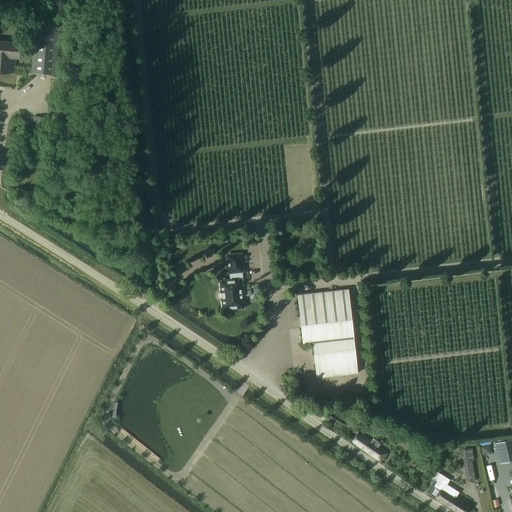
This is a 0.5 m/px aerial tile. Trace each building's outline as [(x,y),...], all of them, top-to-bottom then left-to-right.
[(40,20),(40,25),(35,25),(31,67),(27,66),(26,73),(55,75),(60,27),(55,27),(56,22),(40,20)] [(19,43),(0,41),(0,71),(14,72),(15,59),(18,59),(19,43)] [(47,132),(48,117),(33,117),(32,131),(47,132)] [(223,309),(243,307),(241,286),(243,285),(240,255),(227,256),(229,272),(230,281),(221,282),(223,309)] [(357,373),(348,290),(298,295),(303,343),(313,342),(317,378),(357,373)] [(345,436),(350,428),(330,415),(325,423),(345,436)] [(359,433),(353,442),(378,459),(379,458),(383,460),(387,454),(378,447),(380,444),(373,439),(371,442),(359,433)] [(511,440),(496,444),(500,464),(511,461),(511,440)] [(462,452),(464,462),(467,482),(476,481),(475,477),(474,472),(476,472),(474,460),(472,450),(462,452)] [(443,475),(435,470),(431,477),(438,482),(435,487),(440,490),(445,483),(440,480),(443,475)] [(431,477),(423,491),(430,495),(435,487),(438,482),(431,477)] [(442,491),(436,500),(456,511),(465,511),(468,508),(462,504),(463,503),(455,498),(451,495),(455,489),(445,483),(440,490),(442,491)]
